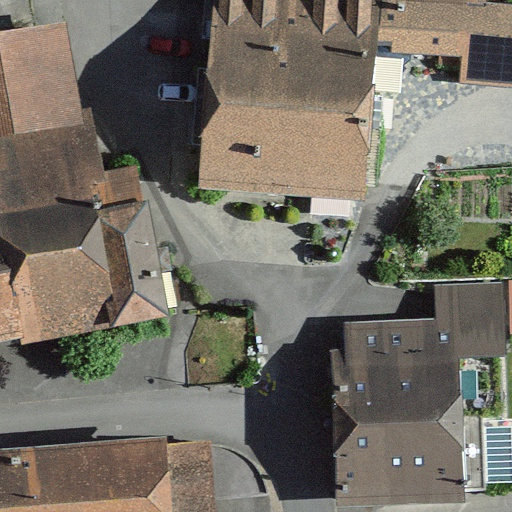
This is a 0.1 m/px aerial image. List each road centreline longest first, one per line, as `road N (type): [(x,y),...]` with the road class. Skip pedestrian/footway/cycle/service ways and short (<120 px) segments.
road 1 (unknown): [(89,0),(92,72),(104,106),(145,181),(260,321),(264,348),(244,418)]
road 2 (residential): [(310,511),(309,483),(276,427),(218,411),(0,429)]
